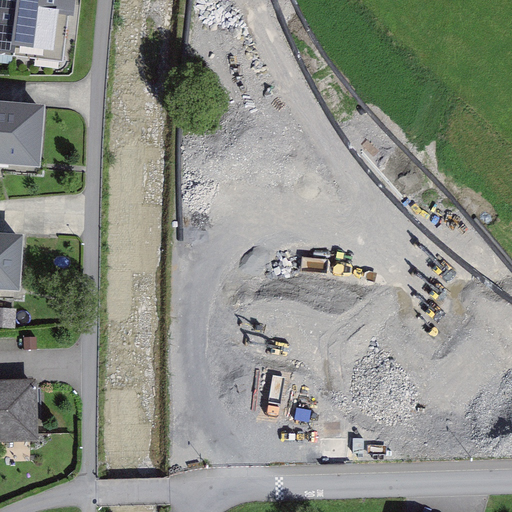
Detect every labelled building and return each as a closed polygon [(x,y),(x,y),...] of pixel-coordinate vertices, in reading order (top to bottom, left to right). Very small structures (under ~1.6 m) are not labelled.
[(0,0),(0,51),(12,53),(19,0),(0,0)] [(19,0),(12,53),(60,59),(67,0),(19,0)] [(0,110),(0,161),(36,164),(40,114),(0,110)] [(0,225),(0,280),(30,282),(33,227),(0,225)] [(0,388),(0,439),(34,438),(32,388),(0,388)]
